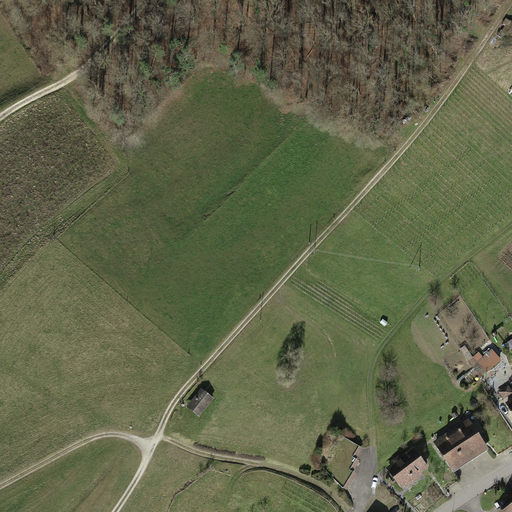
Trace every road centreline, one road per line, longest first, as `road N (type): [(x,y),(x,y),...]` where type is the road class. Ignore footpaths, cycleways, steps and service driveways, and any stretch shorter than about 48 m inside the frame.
road 1 (track): [(511,0),(393,160),(188,373),(114,511)]
road 2 (track): [(373,442),(369,386),(386,338),(422,296),(511,222)]
road 3 (track): [(158,435),(273,464),(317,482),(348,511)]
road 4 (track): [(147,0),(102,51),(0,119)]
road 5 (track): [(0,483),(111,432),(152,446)]
